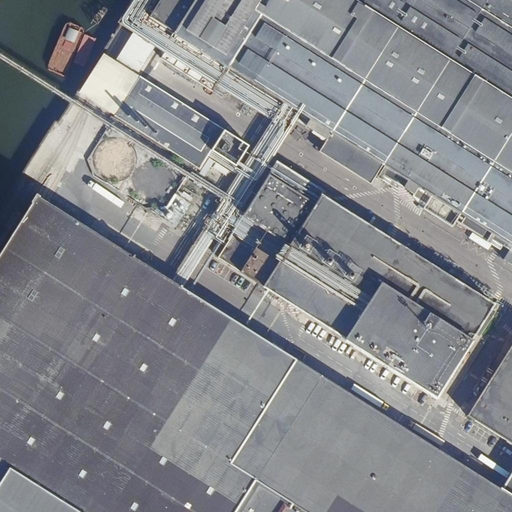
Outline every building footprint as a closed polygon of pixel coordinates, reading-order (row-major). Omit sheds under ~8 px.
[(511,0),(160,0),(150,16),(178,33),(178,36),(167,51),(168,52),(164,58),(223,96),(225,95),(224,94),(228,87),(244,98),(242,101),(257,111),(264,99),(281,110),(282,107),(293,118),(327,140),(332,132),(386,166),(380,176),(385,179),(387,177),(413,194),(418,186),(431,195),(421,210),(449,228),(460,213),(465,216),(460,224),(481,239),(487,230),(495,235),(493,239),(503,246),(505,242),(511,246),(502,259),(511,265),(511,0)] [(225,130),(143,78),(118,117),(200,169),(225,130)] [(124,174),(132,166),(136,156),(133,145),(124,138),(113,136),(103,141),(97,150),(97,161),(103,170),(113,175),(124,174)] [(327,189),(279,158),(218,253),(439,393),(476,333),(480,335),(497,309),(493,307),(496,302),(324,193),(327,189)] [(161,201),(169,194),(172,184),(169,173),(161,166),(150,165),(140,169),(135,178),(134,189),(140,198),(150,203),(161,201)] [(175,227),(197,197),(182,186),(164,211),(158,207),(154,212),(175,227)] [(511,511),(511,497),(503,492),(38,196),(0,256),(0,511),(511,511)] [(511,347),(467,415),(511,445),(511,347)] [(511,497),(511,478),(503,492),(511,497)]
